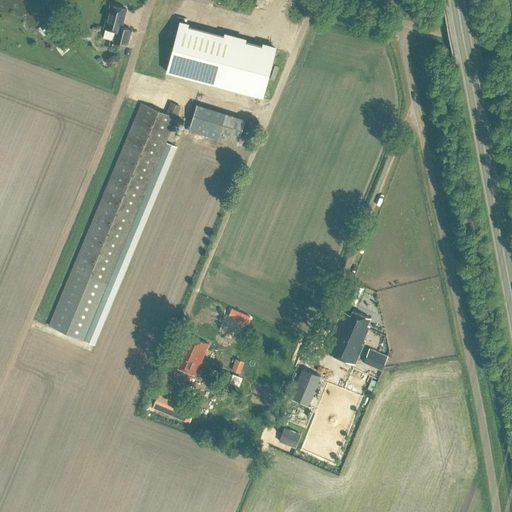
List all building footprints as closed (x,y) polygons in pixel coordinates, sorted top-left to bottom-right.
[(110,5),(104,28),(116,31),(113,40),(128,44),(131,29),(122,27),(126,9),(110,5)] [(179,22),(167,71),(263,96),(276,48),(191,25),(179,22)] [(46,34),(55,45),(63,39),(54,28),(46,34)] [(73,268),(49,325),(94,344),(176,146),(166,142),(177,117),(176,116),(181,105),(171,102),(167,113),(141,102),(73,268)] [(197,104),(191,123),(189,129),(237,144),(245,119),(197,104)] [(352,282),(345,299),(357,304),(364,287),(352,282)] [(342,310),(325,350),(355,363),(366,336),(365,335),(368,328),(366,327),(370,317),(353,310),(351,314),(342,310)] [(172,363),(172,364),(195,373),(208,343),(188,334),(187,337),(182,335),(170,362),(172,363)] [(311,339),(304,353),(310,355),(316,341),(311,339)] [(369,347),(363,361),(382,369),(388,355),(369,347)] [(237,357),(232,369),(241,372),(245,360),(237,357)] [(303,367),(291,396),(310,404),(322,375),(303,367)] [(372,377),(368,389),(372,391),(377,379),(372,377)] [(152,407),(189,422),(196,404),(159,390),(152,407)] [(285,427),(283,432),(299,439),(301,434),(285,427)]
